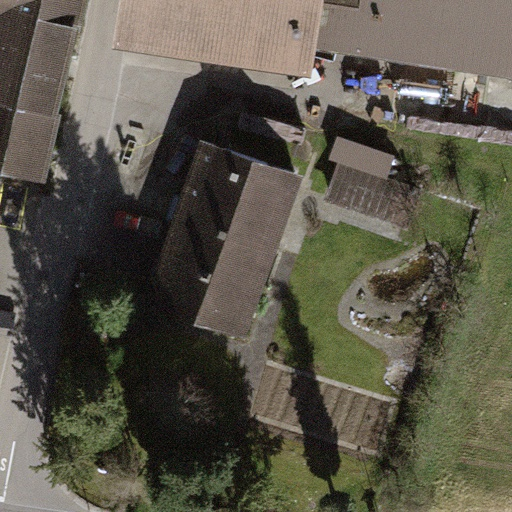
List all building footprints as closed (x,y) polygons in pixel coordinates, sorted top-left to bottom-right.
[(0,0),(0,173),(42,185),(85,0),(0,0)] [(309,0),(132,0),(130,15),(304,41),(309,0)] [(511,0),(364,0),(359,38),(511,60),(511,0)] [(386,211),(395,146),(339,139),(330,203),(386,211)] [(294,172),(207,142),(180,222),(267,251),(294,172)] [(267,251),(180,222),(153,302),(240,331),(267,251)]
